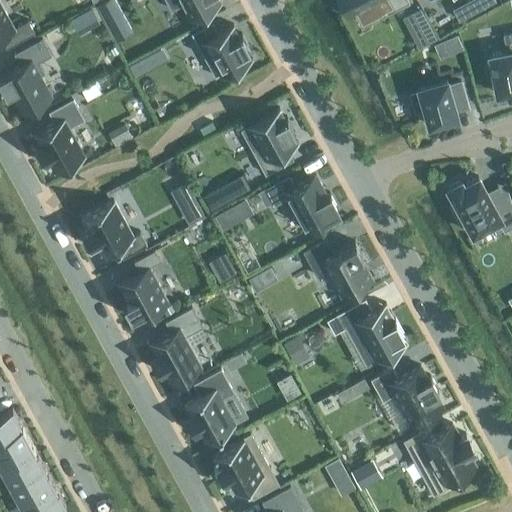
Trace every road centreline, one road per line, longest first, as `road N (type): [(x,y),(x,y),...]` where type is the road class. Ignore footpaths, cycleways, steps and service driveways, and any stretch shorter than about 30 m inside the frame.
road 1 (residential): [(200,511),(0,144)]
road 2 (residential): [(364,181),(511,450)]
road 3 (residential): [(0,326),(103,511)]
road 4 (residential): [(265,0),(364,181)]
road 5 (residential): [(364,181),(428,153),(511,133)]
